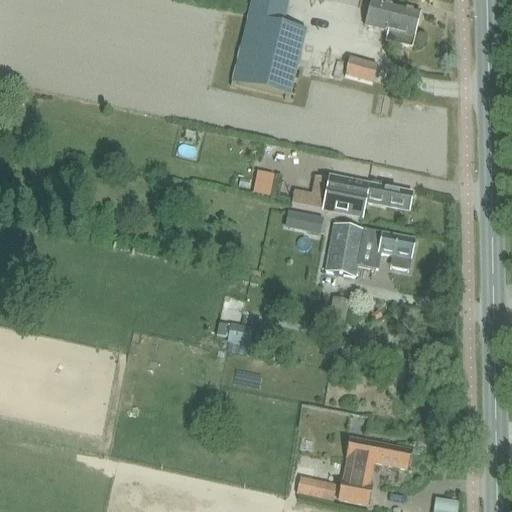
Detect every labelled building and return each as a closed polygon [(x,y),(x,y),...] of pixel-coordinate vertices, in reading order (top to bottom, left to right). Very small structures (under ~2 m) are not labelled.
[(290,99),(307,33),(284,27),(290,0),(251,0),(231,85),(290,99)] [(370,2),(363,28),(390,34),(389,40),(388,45),(413,51),(422,14),(370,2)] [(373,85),(378,66),(351,59),(346,77),(373,85)] [(257,174),(253,193),(270,196),(274,177),(257,174)] [(365,208),(368,189),(328,182),(324,201),(321,214),(362,223),(365,208)] [(413,196),(368,189),(365,208),(410,215),(413,196)] [(295,195),(292,208),(321,214),(324,201),(311,198),(295,195)] [(287,215),(285,226),(308,231),(308,235),(319,237),(322,221),(287,215)] [(364,233),(334,228),(326,275),(356,280),(358,269),(377,272),(380,254),(393,257),(392,264),(392,267),(395,269),(404,271),(407,271),(409,268),(415,242),(384,235),(384,236),(364,233)] [(16,310),(20,291),(7,289),(3,308),(16,310)] [(346,333),(350,318),(330,313),(326,329),(346,333)] [(245,359),(252,332),(231,328),(227,345),(230,346),(228,356),(245,359)] [(136,418),(137,410),(129,409),(127,417),(136,418)] [(350,440),(346,460),(342,485),(341,485),(338,504),(368,510),(370,491),(368,491),(373,465),(407,472),(411,452),(350,440)] [(336,488),(299,479),(295,497),(332,505),(336,488)] [(460,511),(465,491),(444,487),(438,511),(460,511)]
